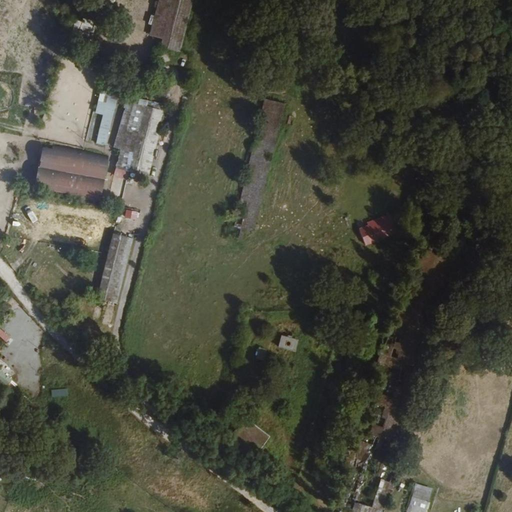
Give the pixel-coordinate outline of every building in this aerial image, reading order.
[(157,0),(149,36),(161,39),(159,48),(180,53),(192,0),(157,0)] [(91,23),(74,19),(69,44),(85,48),(91,23)] [(239,198),(248,202),(257,204),(291,80),(271,75),(239,198)] [(87,143),(106,147),(117,95),(98,91),(87,143)] [(136,107),(124,104),(113,154),(134,158),(130,175),(149,179),(164,108),(137,102),(136,107)] [(100,202),(107,160),(40,148),(33,190),(100,202)] [(236,208),(246,210),(248,202),(239,198),(236,208)] [(392,219),(385,203),(378,206),(385,222),(392,219)] [(351,218),(358,234),(385,222),(378,206),(351,218)] [(114,323),(130,235),(109,231),(96,297),(106,299),(102,321),(114,323)] [(377,511),(448,251),(404,238),(331,507),(351,511),(377,511)] [(288,350),(290,341),(277,336),(273,346),(288,350)] [(258,349),(253,347),(249,357),(255,359),(258,349)] [(0,381),(6,387),(17,373),(0,358),(0,381)] [(249,461),(266,439),(243,421),(226,443),(249,461)] [(406,511),(424,511),(430,486),(413,482),(406,511)]
